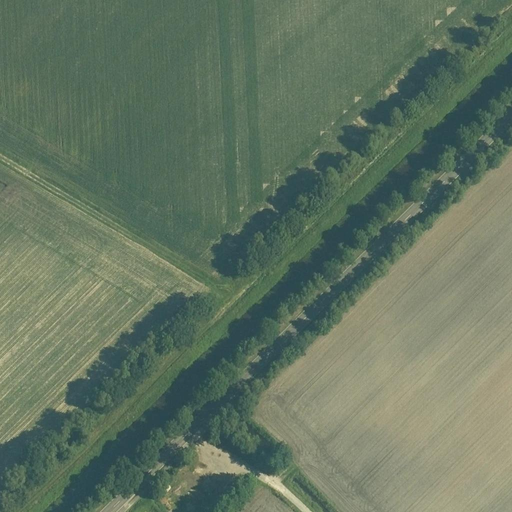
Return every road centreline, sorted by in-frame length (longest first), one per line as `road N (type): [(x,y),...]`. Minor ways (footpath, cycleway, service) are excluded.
road 1 (tertiary): [(108,511),(511,115)]
road 2 (track): [(186,436),(287,493),(305,511)]
